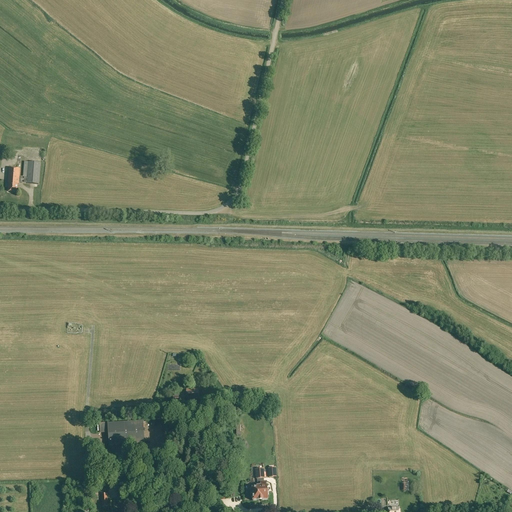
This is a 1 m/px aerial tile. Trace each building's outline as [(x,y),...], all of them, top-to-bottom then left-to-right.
[(8,191),(17,192),(18,184),(19,184),(19,183),(39,184),(40,163),(24,162),(23,177),(19,176),(20,169),(9,168),(8,183),(9,183),(8,191)] [(186,389),(187,401),(194,400),(194,401),(199,400),(198,388),(186,389)] [(167,407),(164,408),(165,415),(167,414),(167,416),(173,415),(172,411),(172,409),(167,410),(167,407)] [(108,432),(109,446),(144,443),(143,422),(110,424),(110,423),(99,424),(100,432),(104,431),(104,433),(108,432)] [(268,469),(269,478),(277,477),(276,468),(268,469)] [(252,499),(253,501),(258,501),(263,501),(263,500),(268,500),(266,481),(263,481),(262,479),(264,479),(264,469),(255,470),(256,479),(257,479),(258,486),(257,486),(257,488),(250,489),(251,497),(251,498),(252,499)] [(117,489),(117,499),(123,499),(123,489),(126,489),(126,486),(118,486),(118,489),(117,489)]
